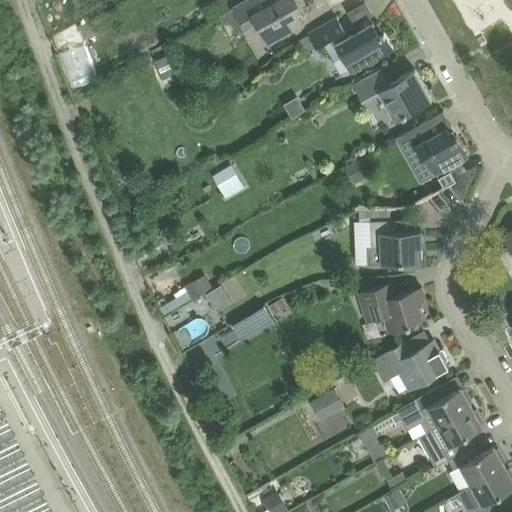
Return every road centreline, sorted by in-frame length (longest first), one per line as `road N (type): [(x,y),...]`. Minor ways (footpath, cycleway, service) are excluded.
road 1 (track): [(21,0),(158,347),(240,511)]
road 2 (residential): [(511,397),(452,290),(509,160)]
road 3 (residential): [(509,160),(417,0)]
